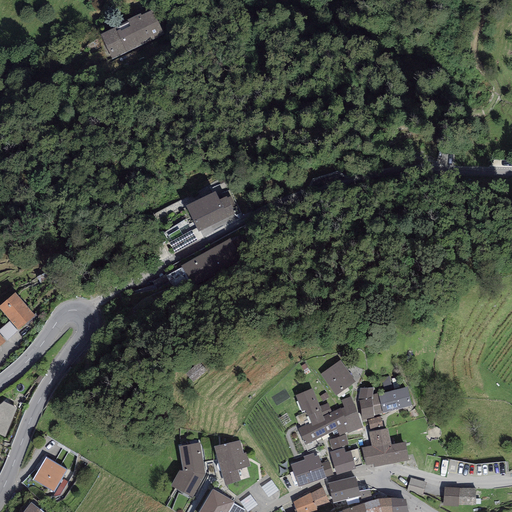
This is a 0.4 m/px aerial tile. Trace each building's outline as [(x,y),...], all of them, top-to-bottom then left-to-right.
[(163,36),(152,13),(142,18),(141,16),(96,37),(113,73),(144,58),(139,47),(163,36)] [(215,194),(186,209),(190,216),(201,239),(238,221),(226,198),(219,201),(215,194)] [(190,216),(163,233),(175,253),(201,239),(190,216)] [(223,244),(182,268),(193,286),(233,262),(223,244)] [(15,295),(0,308),(0,311),(10,322),(18,331),(34,316),(15,295)] [(10,322),(0,328),(0,335),(6,342),(18,331),(10,322)] [(199,343),(183,355),(193,368),(209,355),(199,343)] [(340,362),(320,376),(335,397),(355,383),(340,362)] [(312,389),(295,397),(302,413),(305,412),(310,424),(312,428),(325,423),(323,418),(319,408),(312,389)] [(358,400),(358,403),(371,400),(372,396),(373,390),(360,389),(358,400)] [(412,408),(407,390),(379,397),(383,414),(383,415),(392,413),(412,408)] [(358,403),(362,422),(374,419),(373,417),(383,414),(379,397),(378,394),(372,396),(371,400),(358,403)] [(336,431),(339,437),(346,435),(363,429),(351,398),(337,403),(340,409),(346,425),(336,431)] [(0,405),(0,436),(4,439),(17,409),(4,403),(0,405)] [(328,404),(319,408),(323,418),(332,413),(328,404)] [(346,425),(340,409),(332,413),(323,418),(325,423),(312,428),(310,424),(298,430),(304,447),(336,431),(346,425)] [(368,434),(388,430),(386,418),(366,422),(368,434)] [(371,448),(362,449),(365,467),(373,465),(373,469),(408,462),(405,444),(391,446),(388,430),(368,434),(371,448)] [(339,437),(329,441),(333,452),(344,449),(349,447),(346,435),(339,437)] [(240,441),(214,449),(225,486),(241,481),(238,471),(250,467),(247,453),(243,454),(240,441)] [(179,472),(171,488),(192,498),(205,475),(200,443),(179,448),(183,473),(179,472)] [(333,452),(330,453),(336,476),(355,470),(355,468),(350,452),(345,453),(344,449),(333,452)] [(350,451),(350,452),(355,468),(362,466),(358,449),(350,451)] [(304,461),(291,466),(298,489),(326,480),(325,478),(321,464),(318,457),(315,458),(314,454),(303,458),(304,461)] [(67,471),(46,459),(32,481),(54,494),(67,471)] [(329,462),(321,464),(325,478),(333,476),(329,462)] [(354,478),(328,485),(333,503),(359,496),(354,478)] [(427,484),(410,479),(407,490),(423,495),(427,484)] [(269,497),(278,491),(272,481),(263,487),(269,497)] [(323,488),(310,494),(315,507),(328,502),(323,488)] [(476,490),(443,489),(443,505),(476,506),(476,490)] [(228,511),(234,503),(212,490),(199,511),(228,511)] [(310,494),(293,504),(296,511),(309,511),(308,509),(315,507),(310,494)] [(378,500),(378,501),(380,511),(392,511),(391,499),(378,500)] [(407,511),(406,501),(391,499),(392,511),(407,511)] [(380,511),(378,501),(364,505),(365,511),(380,511)]
